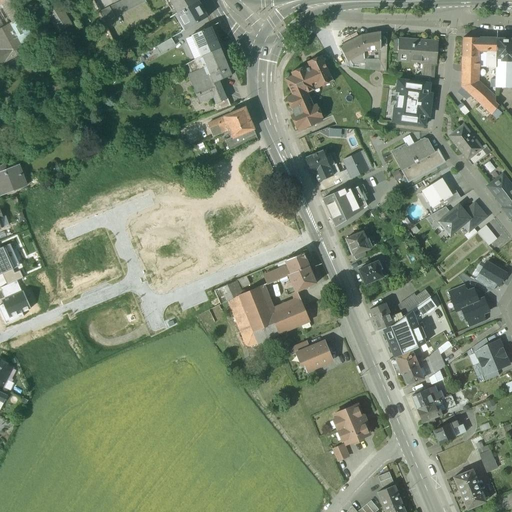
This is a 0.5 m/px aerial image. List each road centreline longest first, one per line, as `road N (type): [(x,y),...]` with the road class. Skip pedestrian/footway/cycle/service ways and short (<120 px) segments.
road 1 (residential): [(455,4),(434,132),(511,227)]
road 2 (tertiary): [(336,273),(270,113),(274,49)]
road 3 (residential): [(134,282),(147,313),(312,240)]
road 4 (tertiary): [(257,48),(259,120),(312,240)]
road 5 (secondary): [(277,44),(321,12),(455,4)]
road 6 (tertiary): [(336,273),(408,445)]
road 7 (residential): [(0,338),(134,282)]
